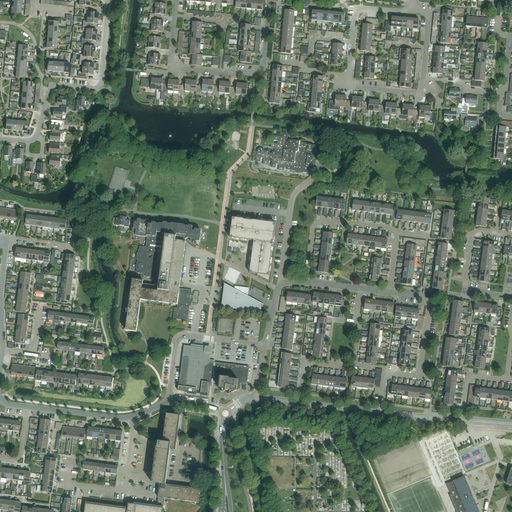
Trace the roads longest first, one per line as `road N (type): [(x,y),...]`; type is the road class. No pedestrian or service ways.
road 1 (residential): [(269,0),(264,62),(255,74),(169,68),(176,0)]
road 2 (residential): [(0,139),(34,138),(51,85),(98,87),(106,0)]
road 3 (residential): [(348,87),(421,93),(429,12),(411,10)]
road 4 (residential): [(70,460),(67,483),(124,491),(129,417)]
road 5 (residential): [(264,345),(179,337),(168,401)]
road 6 (residential): [(305,282),(317,222),(397,232)]
road 7 (residential): [(281,283),(292,197),(321,167)]
road 8 (residential): [(511,296),(464,290),(472,233),(495,232)]
